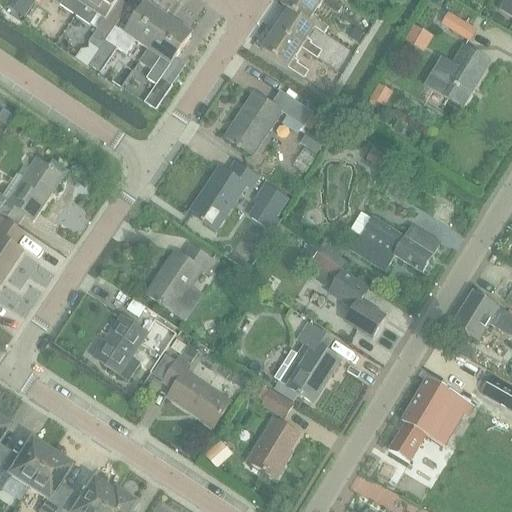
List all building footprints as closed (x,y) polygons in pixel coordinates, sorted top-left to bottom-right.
[(61,6),(76,16),(82,6),(86,0),(51,0),(61,6)] [(120,0),(86,0),(82,6),(76,16),(98,31),(89,44),(89,50),(82,50),(77,57),(90,66),(115,29),(125,15),(114,8),(120,0)] [(313,15),(321,5),(313,0),(287,0),(282,8),(289,13),(315,30),(323,35),(328,28),(317,20),(318,18),(313,15)] [(313,0),(321,5),(336,15),(341,8),(330,1),(330,0),(313,0)] [(511,0),(505,0),(499,12),(505,16),(511,19),(511,0)] [(149,50),(169,21),(146,6),(126,36),(115,29),(90,66),(101,74),(117,51),(127,57),(137,42),(149,50)] [(276,32),(302,50),(317,60),(322,52),(311,45),(312,44),(308,41),(315,30),(289,13),(276,32)] [(470,43),(476,32),(449,15),(443,26),(470,43)] [(370,39),(378,29),(363,17),(354,27),(370,39)] [(172,88),(161,81),(191,36),(169,21),(149,50),(161,59),(146,80),(156,87),(144,104),(156,112),(172,88)] [(356,29),(350,38),(357,44),(363,35),(356,29)] [(262,53),(279,64),(303,80),(308,73),(298,65),(299,64),(294,61),(302,50),(276,32),(262,53)] [(426,88),(445,99),(462,110),(489,65),(463,49),(453,67),(442,60),(426,88)] [(399,103),(411,88),(398,78),(386,93),(399,103)] [(225,140),(241,150),(251,157),(279,115),(303,131),(313,115),(280,93),(271,106),(254,95),(225,140)] [(3,111),(0,116),(0,122),(7,127),(13,118),(3,111)] [(337,144),(339,132),(322,130),(320,142),(337,144)] [(320,169),(331,153),(319,145),(308,160),(320,169)] [(386,145),(382,159),(399,164),(403,150),(386,145)] [(0,214),(15,225),(22,214),(31,221),(60,178),(61,179),(66,173),(50,162),(46,168),(35,161),(7,202),(0,197),(0,214)] [(258,179),(251,175),(235,164),(227,175),(219,170),(189,216),(215,232),(244,188),(250,191),(258,179)] [(252,202),(278,220),(290,201),(264,184),(252,202)] [(0,282),(20,253),(12,247),(20,234),(0,220),(0,282)] [(440,246),(423,235),(412,228),(404,240),(372,220),(364,232),(352,252),(385,272),(394,257),(422,275),(440,246)] [(324,243),(317,253),(334,265),(341,255),(324,243)] [(203,295),(191,287),(200,273),(205,276),(214,264),(190,248),(183,259),(176,254),(147,297),(185,323),(203,295)] [(345,297),(340,303),(354,312),(346,324),(372,340),(385,320),(360,305),(368,290),(318,257),(312,265),(338,283),(334,289),(345,297)] [(473,295),(453,329),(470,339),(478,344),(489,325),(508,337),(511,339),(511,318),(490,306),(473,295)] [(121,319),(94,360),(120,376),(128,382),(140,365),(131,359),(147,336),(138,330),(121,319)] [(301,399),(302,398),(313,405),(340,362),(325,353),(332,342),(308,327),(298,343),(303,346),(297,356),(292,353),(274,380),(278,382),(278,383),(298,396),(297,397),(301,399)] [(210,366),(247,390),(252,381),(215,357),(210,366)] [(213,429),(224,412),(229,404),(184,375),(189,368),(178,361),(163,383),(173,390),(168,399),(213,429)] [(388,453),(406,464),(409,466),(425,440),(446,453),(471,410),(426,383),(401,425),(404,427),(388,453)] [(291,408),(270,394),(264,390),(258,399),(265,403),(262,408),(283,421),(291,408)] [(0,422),(0,464),(4,458),(0,455),(0,440),(8,429),(9,429),(9,428),(0,422)] [(298,438),(282,428),(273,422),(248,463),(276,481),(286,464),(283,462),(298,438)] [(511,424),(495,462),(511,469),(511,424)] [(10,478),(28,489),(50,455),(29,441),(28,442),(29,443),(15,465),(4,458),(0,464),(0,490),(1,491),(10,478)] [(206,457),(217,470),(233,455),(222,443),(206,457)] [(50,455),(28,489),(46,501),(39,511),(57,511),(66,498),(56,491),(70,469),(71,469),(72,468),(50,455)] [(101,511),(113,495),(112,494),(91,481),(91,482),(92,483),(77,505),(66,498),(57,511),(101,511)] [(113,495),(101,511),(129,511),(135,505),(114,491),(112,494),(113,495)]
